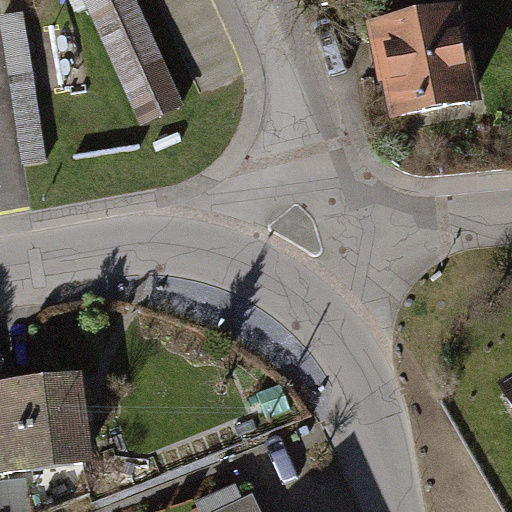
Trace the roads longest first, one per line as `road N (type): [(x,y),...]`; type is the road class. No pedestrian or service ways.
road 1 (residential): [(0,272),(114,249),(218,252),(313,310)]
road 2 (residential): [(313,310),(424,227),(511,218)]
road 3 (residential): [(313,310),(360,372),(397,511)]
